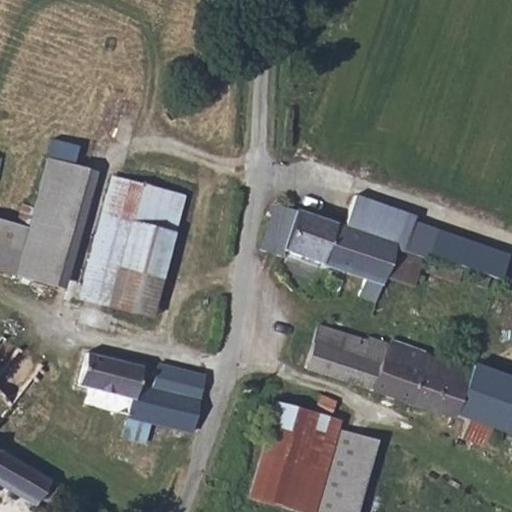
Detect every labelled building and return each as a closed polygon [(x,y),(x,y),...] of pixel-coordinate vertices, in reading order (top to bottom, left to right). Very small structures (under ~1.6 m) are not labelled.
[(0,279),(45,292),(63,228),(79,173),(61,168),(45,222),(42,236),(0,224),(0,279)] [(91,227),(75,282),(73,290),(153,312),(168,255),(186,194),(128,178),(106,172),(91,227)] [(449,238),(414,225),(416,219),(357,198),(352,212),(373,220),(367,237),(396,248),(424,258),(426,254),(441,259),(449,238)] [(342,228),(281,206),(277,205),(261,250),(276,256),(274,261),(287,266),(291,255),(382,288),(384,281),(396,248),(367,237),(342,228)] [(511,260),(449,238),(441,259),(486,276),(503,282),(511,260)] [(384,281),(412,293),(424,258),(396,248),(384,281)] [(306,362),(430,409),(444,367),(429,361),(431,357),(391,342),(389,347),(322,321),(306,362)] [(0,405),(1,407),(41,368),(12,340),(0,327),(0,405)] [(152,424),(161,426),(162,422),(193,431),(208,374),(160,362),(159,368),(85,349),(77,381),(90,385),(86,400),(129,411),(128,417),(152,424)] [(456,410),(469,376),(457,372),(444,367),(430,409),(453,418),(456,410)] [(511,389),(470,374),(469,376),(456,410),(475,417),(511,432),(511,389)] [(320,393),(314,414),(332,420),(336,406),(338,399),(320,393)] [(245,501),(280,511),(357,511),(379,442),(341,430),(342,424),(332,420),(314,414),(311,414),(298,460),(260,449),(245,501)] [(122,436),(147,443),(152,424),(128,417),(122,436)] [(468,437),(486,445),(488,439),(493,441),(498,440),(500,439),(500,436),(498,430),(475,417),(468,437)] [(0,490),(23,505),(39,479),(0,454),(0,490)]
